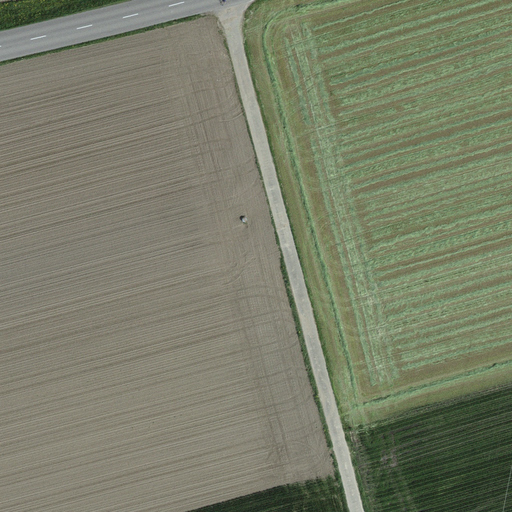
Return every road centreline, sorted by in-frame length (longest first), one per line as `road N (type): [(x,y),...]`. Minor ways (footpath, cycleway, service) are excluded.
road 1 (unclassified): [(359,511),(225,0)]
road 2 (tertiary): [(0,42),(190,0)]
